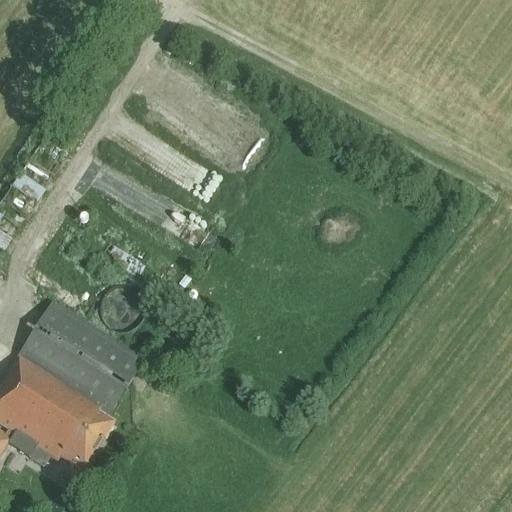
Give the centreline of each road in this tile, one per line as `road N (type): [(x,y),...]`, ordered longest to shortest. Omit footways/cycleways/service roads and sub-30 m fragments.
road 1 (track): [(511,184),(183,4)]
road 2 (track): [(183,4),(14,269),(13,298),(0,317)]
